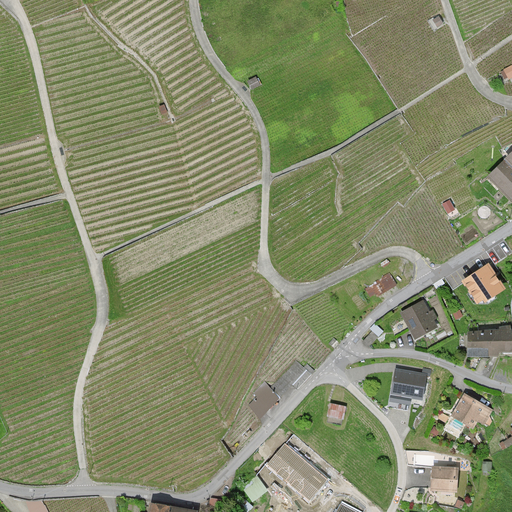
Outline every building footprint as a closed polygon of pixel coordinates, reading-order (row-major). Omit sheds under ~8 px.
[(439,16),(433,20),(438,28),(444,24),(439,16)] [(511,78),(511,64),(501,71),(505,79),(509,78),(510,80),(511,78)] [(256,77),(248,81),(252,90),(261,85),(256,77)] [(165,105),(159,107),(161,114),(168,113),(165,105)] [(511,147),(501,158),(511,168),(511,147)] [(511,168),(501,158),(484,175),(511,201),(511,168)] [(451,199),(443,204),(448,215),(455,210),(451,199)] [(489,263),(462,281),(477,304),(482,301),(484,304),(507,289),(489,263)] [(397,285),(390,272),(365,288),(371,297),(376,294),(378,297),(397,285)] [(423,298),(398,312),(413,340),(437,327),(432,320),(437,317),(432,309),(428,311),(423,298)] [(460,309),(453,313),(456,320),(463,317),(460,309)] [(511,328),(464,330),(466,357),(493,356),(498,352),(511,351),(511,328)] [(340,343),(334,338),(329,343),(335,348),(340,343)] [(272,387),(281,395),(292,384),(297,389),(311,374),(297,361),(272,387)] [(421,399),(425,374),(393,369),(388,394),(421,399)] [(249,405),(260,420),(279,399),(265,381),(254,393),(257,397),(249,405)] [(493,410),(462,392),(448,416),(450,417),(447,422),(462,432),(464,428),(468,431),(476,421),(483,426),(493,410)] [(346,406),(330,403),(327,416),(343,420),(346,406)] [(511,428),(499,437),(505,448),(511,444),(511,428)] [(329,479),(285,441),(265,465),(309,503),(329,479)] [(492,462),(483,461),(483,471),(492,472),(492,462)] [(456,492),(457,467),(430,465),(429,489),(456,492)] [(268,491),(257,475),(243,486),(253,502),(268,491)] [(224,500),(211,498),(209,505),(223,507),(224,500)] [(248,511),(254,507),(245,499),(233,511),(248,511)] [(194,511),(195,510),(147,500),(145,511),(194,511)] [(47,511),(42,501),(27,502),(31,511),(47,511)] [(359,511),(341,503),(336,511),(359,511)]
